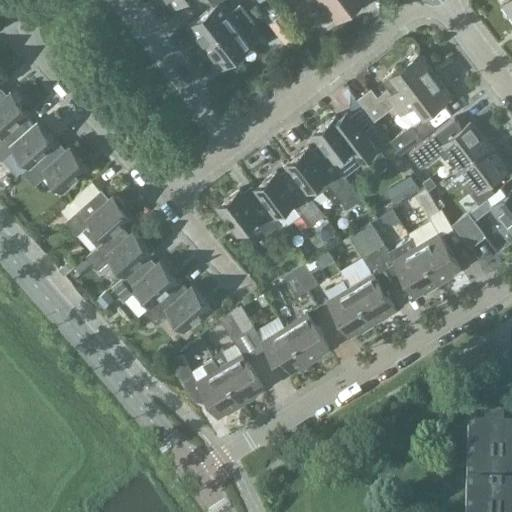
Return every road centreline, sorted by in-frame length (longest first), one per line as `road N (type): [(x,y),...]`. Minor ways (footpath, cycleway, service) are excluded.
road 1 (residential): [(194,477),(511,281)]
road 2 (tertiary): [(194,477),(0,246)]
road 3 (residential): [(165,198),(37,52),(31,29),(50,0)]
road 4 (residential): [(233,150),(425,0)]
road 5 (residential): [(118,0),(233,150)]
